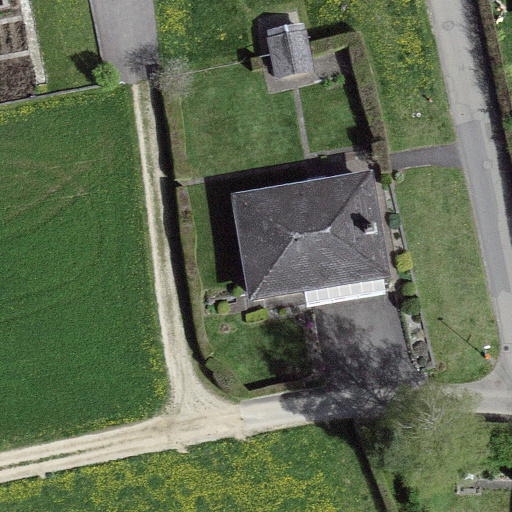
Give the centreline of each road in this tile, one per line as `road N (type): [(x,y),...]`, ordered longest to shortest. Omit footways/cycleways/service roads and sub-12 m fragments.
road 1 (track): [(131,0),(167,296),(182,382),(205,430)]
road 2 (residential): [(511,301),(447,0)]
road 3 (track): [(0,473),(228,425)]
